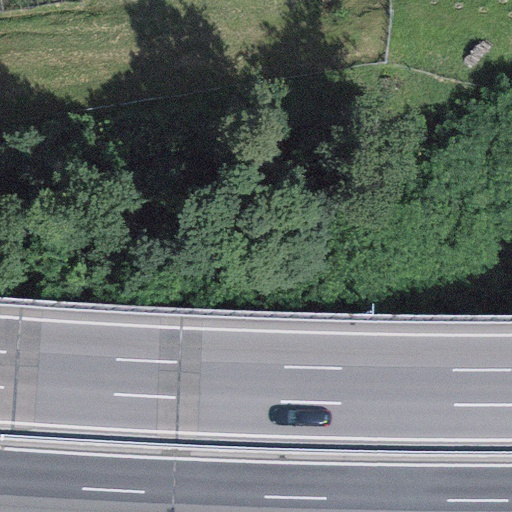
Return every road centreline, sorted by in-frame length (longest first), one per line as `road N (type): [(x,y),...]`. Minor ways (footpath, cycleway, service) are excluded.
road 1 (motorway): [(0,484),(511,501)]
road 2 (motorway): [(511,388),(0,371)]
